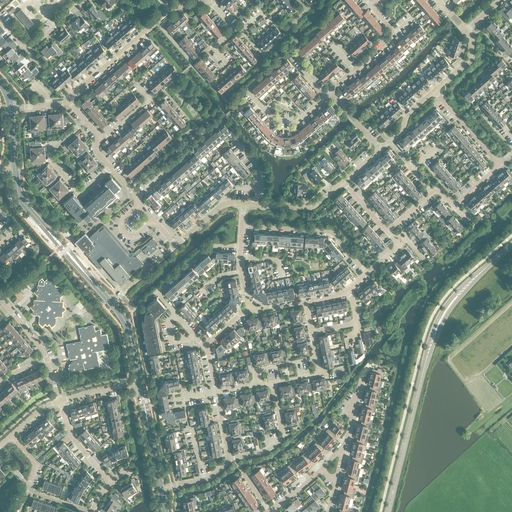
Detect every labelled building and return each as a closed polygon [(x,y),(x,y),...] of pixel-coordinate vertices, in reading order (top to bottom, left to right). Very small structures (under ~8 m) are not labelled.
[(232,4),(228,0),(222,0),(221,1),(227,8),(231,11),(233,10),(229,6),(232,4)] [(282,5),(284,7),(291,1),(292,0),(274,0),(272,2),(274,4),(278,0),(280,3),(276,6),(278,8),(282,5)] [(291,1),(284,7),(280,11),(282,13),(286,9),(288,12),(295,6),(296,5),(295,4),(294,3),(293,4),(291,1)] [(348,7),(351,11),(358,5),(354,1),(348,7)] [(419,6),(422,10),(429,4),(425,1),(419,6)] [(422,10),(426,14),(432,8),(429,4),(422,10)] [(109,19),(108,17),(100,8),(97,10),(93,5),(85,11),(89,15),(94,20),(99,16),(103,20),(106,18),(108,20),(109,19)] [(351,11),(355,15),(361,9),(358,5),(351,11)] [(511,10),(510,8),(507,11),(504,7),(499,11),(507,20),(511,18),(511,19),(511,10)] [(426,14),(429,18),(436,12),(432,8),(426,14)] [(16,14),(29,28),(34,23),(21,9),(16,14)] [(358,19),(361,16),(365,13),(364,13),(361,9),(355,15),(358,19)] [(361,16),(364,20),(371,14),(367,10),(364,13),(365,13),(361,16)] [(198,18),(202,22),(208,16),(204,12),(201,15),(199,13),(197,13),(193,18),(194,19),(196,17),(197,19),(198,18)] [(429,18),(432,22),(439,16),(436,12),(429,18)] [(187,25),(194,19),(193,18),(192,16),(189,16),(188,18),(183,13),(182,14),(181,13),(179,14),(179,15),(180,16),(179,17),(186,25),(187,25)] [(340,13),(336,16),(341,23),(345,20),(340,13)] [(364,20),(368,24),(374,18),(371,14),(364,20)] [(204,27),(205,27),(212,20),(208,16),(202,22),(201,23),(204,27)] [(336,16),(332,20),(338,26),(341,23),(336,16)] [(439,16),(432,22),(436,26),(442,20),(439,16)] [(85,29),(89,26),(85,20),(83,22),(78,17),(72,23),(78,31),(83,27),(85,29)] [(130,19),(127,22),(134,29),(136,27),(137,28),(139,27),(130,17),(129,18),(130,19)] [(185,26),(186,25),(179,17),(178,17),(177,17),(176,18),(177,19),(175,20),(181,27),(184,24),(185,26)] [(368,24),(371,28),(378,22),(374,18),(368,24)] [(178,29),(181,27),(175,20),(174,22),(173,20),(171,21),(171,22),(172,23),(171,24),(177,31),(178,30),(178,29)] [(206,27),(209,30),(215,24),(212,20),(205,27),(205,28),(206,27)] [(332,20),(328,23),(334,30),(338,26),(332,20)] [(486,27),(490,31),(497,25),(493,21),(486,27)] [(123,23),(122,24),(131,34),(132,33),(131,32),(134,29),(127,22),(124,24),(123,23)] [(371,28),(374,32),(381,26),(378,22),(371,28)] [(118,27),(119,29),(126,36),(128,34),(129,35),(131,34),(122,24),(122,23),(118,27)] [(274,29),(272,31),(278,38),(279,39),(280,38),(281,37),(280,36),(282,34),(276,27),(273,23),(271,25),(274,29)] [(328,23),(324,27),(330,33),(334,30),(328,23)] [(177,32),(177,31),(171,24),(170,25),(170,24),(169,24),(167,25),(169,26),(167,28),(172,34),(176,31),(177,32)] [(211,34),(212,35),(219,28),(215,24),(209,30),(212,33),(211,34)] [(415,28),(422,36),(426,32),(419,24),(415,28)] [(490,31),(494,35),(500,29),(497,25),(490,31)] [(381,26),(374,32),(378,35),(384,30),(381,26)] [(270,33),(267,35),(273,42),(274,43),(275,42),(276,41),(275,40),(278,38),(272,31),(268,27),(266,29),(270,33)] [(324,27),(320,30),(326,37),(330,33),(324,27)] [(219,28),(212,35),(213,36),(213,35),(216,38),(223,33),(219,28)] [(411,31),(418,39),(422,36),(415,28),(411,31)] [(77,37),(76,36),(76,35),(71,30),(68,32),(65,29),(57,37),(63,44),(71,36),(73,38),(75,40),(77,37)] [(116,30),(115,31),(123,41),(125,39),(124,38),(126,36),(119,29),(117,31),(116,30)] [(495,41),(504,34),(500,29),(494,35),(497,39),(495,41)] [(110,34),(112,35),(118,43),(121,41),(122,42),(123,41),(115,31),(114,30),(110,34)] [(316,34),(317,35),(317,34),(322,40),(326,37),(320,30),(316,34)] [(265,37),(263,39),(269,46),(270,47),(271,46),(272,45),(271,44),(273,42),(267,35),(264,31),(262,33),(265,37)] [(408,34),(414,42),(418,39),(411,31),(408,34)] [(317,35),(313,38),(319,44),(323,41),(322,40),(317,34),(317,35)] [(404,38),(411,46),(414,42),(408,34),(404,38)] [(495,41),(499,46),(506,40),(502,36),(504,34),(495,41)] [(108,37),(107,38),(115,47),(117,46),(116,45),(118,43),(112,35),(109,38),(108,37)] [(232,44),(233,45),(240,39),(239,38),(240,37),(240,36),(239,35),(238,36),(236,35),(230,40),(233,43),(232,44)] [(269,46),(263,39),(259,35),(258,37),(261,41),(258,43),(264,50),(265,51),(266,50),(267,49),(266,48),(269,46)] [(0,47),(3,45),(5,48),(14,40),(10,36),(5,40),(3,37),(0,39),(0,47)] [(182,45),(183,46),(191,39),(190,38),(188,39),(185,36),(179,42),(181,43),(179,44),(180,46),(181,46),(182,45)] [(365,36),(361,39),(366,46),(370,42),(365,36)] [(453,38),(451,43),(460,46),(461,42),(464,43),(464,41),(457,39),(457,38),(454,37),(454,38),(453,38)] [(115,47),(107,38),(106,39),(107,40),(104,42),(110,50),(113,48),(114,49),(115,47)] [(313,38),(309,41),(315,48),(319,44),(313,38)] [(400,41),(407,49),(411,46),(404,38),(400,41)] [(186,50),(193,44),(195,43),(191,39),(183,46),(184,47),(183,47),(183,48),(184,49),(185,48),(186,50)] [(234,45),(237,48),(244,43),(242,41),(243,40),(242,39),(241,39),(241,40),(240,39),(233,45),(234,46),(234,45)] [(361,39),(357,42),(362,49),(366,46),(361,39)] [(2,56),(6,60),(16,52),(13,49),(18,45),(14,40),(5,48),(8,51),(2,56)] [(499,46),(503,50),(510,44),(506,40),(499,46)] [(151,41),(147,45),(153,51),(157,48),(151,41)] [(309,41),(306,45),(311,51),(315,48),(309,41)] [(403,52),(407,49),(400,41),(396,45),(397,47),(398,46),(403,52)] [(357,42),(353,46),(359,52),(362,49),(357,42)] [(239,52),(240,53),(247,47),(246,46),(247,45),(247,44),(246,43),(245,44),(244,43),(237,48),(240,52),(239,52)] [(451,43),(449,49),(461,53),(461,51),(458,50),(460,46),(451,43)] [(59,56),(63,52),(56,44),(53,46),(52,45),(49,48),(47,45),(41,50),(47,58),(51,54),(52,55),(55,52),(59,56)] [(189,53),(190,54),(196,48),(193,44),(186,50),(188,51),(186,52),(188,54),(189,54),(189,53)] [(511,46),(510,44),(503,50),(507,54),(511,50),(511,46)] [(96,46),(95,47),(103,57),(105,56),(104,54),(106,52),(100,45),(97,47),(96,46)] [(147,45),(143,48),(149,55),(153,51),(147,45)] [(306,45),(302,48),(307,55),(311,51),(306,45)] [(359,52),(353,46),(349,49),(355,56),(359,52)] [(394,50),(401,58),(405,54),(403,52),(398,46),(397,47),(394,50)] [(95,49),(92,51),(98,59),(101,57),(102,58),(103,57),(95,47),(94,48),(95,49)] [(243,58),(244,57),(251,51),(249,49),(251,48),(250,47),(249,47),(248,48),(247,47),(240,53),(243,58)] [(143,48),(139,52),(145,58),(149,55),(143,48)] [(196,48),(190,54),(191,55),(190,55),(190,56),(191,58),(192,57),(194,58),(200,53),(196,48)] [(307,55),(302,48),(298,51),(304,58),(307,55)] [(461,53),(449,49),(447,54),(448,55),(447,58),(451,59),(452,56),(456,57),(457,53),(460,54),(461,53)] [(98,59),(92,51),(90,50),(86,53),(96,64),(97,62),(96,61),(98,59)] [(390,53),(396,60),(397,61),(401,58),(394,50),(390,53)] [(16,60),(18,63),(26,56),(27,56),(23,51),(18,55),(16,52),(6,60),(10,65),(16,60)] [(246,60),(247,61),(254,55),(254,54),(254,53),(253,51),(252,52),(251,51),(244,57),(247,60),(246,60)] [(139,52),(136,55),(141,61),(145,58),(139,52)] [(83,56),(84,58),(91,66),(93,64),(94,65),(96,64),(86,53),(83,56)] [(386,56),(393,64),(395,63),(393,61),(396,60),(390,53),(386,56)] [(136,55),(132,58),(138,65),(141,61),(136,55)] [(254,55),(247,61),(248,62),(249,61),(252,65),(258,59),(257,58),(258,57),(257,55),(256,55),(255,56),(254,55)] [(15,71),(19,76),(28,68),(25,65),(30,61),(26,56),(18,63),(17,63),(20,67),(15,71)] [(382,60),(388,66),(390,64),(392,66),(393,64),(386,56),(382,60)] [(198,69),(205,63),(206,62),(202,57),(194,64),(198,69)] [(80,60),(79,60),(88,70),(89,69),(88,68),(91,66),(84,58),(81,61),(80,60)] [(138,65),(132,58),(128,62),(134,68),(138,65)] [(444,58),(439,62),(447,71),(448,70),(446,67),(450,65),(444,58)] [(287,59),(283,63),(289,69),(291,67),(292,69),(294,67),(287,59)] [(501,59),(497,63),(503,69),(507,66),(501,59)] [(79,62),(77,65),(83,72),(86,70),(87,71),(88,70),(79,60),(78,61),(79,62)] [(379,63),(385,71),(389,68),(388,66),(382,60),(379,63)] [(126,62),(122,66),(128,72),(132,69),(126,62)] [(335,62),(331,65),(337,72),(341,68),(335,62)] [(439,62),(435,66),(441,72),(444,70),(446,72),(447,71),(439,62)] [(83,72),(77,65),(75,63),(71,66),(72,67),(80,77),(82,76),(81,75),(83,72)] [(198,69),(202,73),(208,67),(205,63),(198,69)] [(282,64),(279,66),(286,74),(288,73),(286,71),(289,69),(283,63),(282,64)] [(375,67),(380,73),(383,71),(384,72),(385,71),(379,63),(375,67)] [(497,63),(493,67),(499,73),(503,69),(497,63)] [(172,65),(168,69),(174,75),(178,72),(175,68),(174,66),(173,66),(172,65)] [(240,65),(236,69),(242,75),(246,71),(240,65)] [(331,65),(327,69),(333,75),(337,72),(331,65)] [(122,66),(118,69),(124,76),(128,72),(122,66)] [(279,66),(275,69),(281,76),(283,74),(285,75),(286,74),(279,66)] [(435,66),(431,69),(438,78),(440,77),(438,75),(441,72),(435,66)] [(28,68),(19,76),(23,80),(28,76),(31,79),(39,71),(35,67),(31,71),(28,68)] [(67,69),(66,69),(75,79),(78,77),(79,78),(80,77),(72,67),(71,68),(72,69),(69,71),(67,69)] [(202,73),(205,77),(212,71),(208,67),(202,73)] [(371,70),(378,78),(379,76),(378,75),(380,73),(375,67),(371,70)] [(431,69),(429,67),(424,71),(426,73),(432,80),(435,77),(437,79),(438,78),(431,69)] [(493,67),(488,70),(496,79),(495,77),(499,73),(493,67)] [(63,70),(62,71),(70,81),(72,80),(71,79),(73,77),(75,79),(66,69),(64,71),(63,70)] [(118,69),(114,72),(120,79),(124,76),(118,69)] [(168,69),(164,72),(170,79),(174,75),(168,69)] [(236,69),(232,72),(238,78),(242,75),(236,69)] [(275,69),(272,73),(279,81),(282,77),(281,76),(275,69)] [(327,69),(323,72),(329,79),(333,75),(327,69)] [(367,73),(374,81),(378,78),(371,70),(367,73)] [(490,72),(486,76),(492,83),(496,79),(488,70),(490,72)] [(62,73),(59,76),(65,83),(68,81),(69,82),(70,81),(62,71),(61,72),(62,73)] [(212,71),(205,77),(209,81),(214,76),(215,75),(212,71)] [(114,72),(110,76),(116,82),(120,79),(114,72)] [(164,72),(161,76),(166,82),(170,79),(164,72)] [(232,72),(228,76),(234,82),(238,78),(232,72)] [(329,79),(323,72),(319,76),(325,82),(329,79)] [(272,73),(268,76),(275,84),(279,81),(272,73)] [(363,77),(370,85),(374,81),(367,73),(363,77)] [(291,81),(295,85),(302,78),(299,74),(291,81)] [(424,75),(419,79),(427,88),(428,87),(427,85),(430,82),(424,75)] [(55,77),(54,78),(63,88),(64,86),(63,85),(65,83),(59,76),(56,78),(55,77)] [(110,76),(107,79),(112,86),(116,82),(110,76)] [(161,76),(157,79),(163,85),(166,82),(161,76)] [(228,76),(224,79),(230,86),(234,82),(228,76)] [(268,76),(264,79),(271,87),(275,84),(268,76)] [(486,76),(481,80),(487,86),(492,83),(486,76)] [(365,86),(364,86),(366,88),(370,85),(363,77),(360,80),(359,80),(365,86)] [(63,88),(54,78),(53,79),(54,80),(49,84),(53,88),(54,86),(57,90),(60,88),(61,89),(63,88)] [(295,85),(298,89),(306,82),(302,78),(295,85)] [(354,82),(361,89),(362,88),(364,86),(365,86),(359,80),(360,80),(358,78),(354,82)] [(107,79),(103,83),(108,89),(112,86),(107,79)] [(157,79),(153,82),(159,89),(163,85),(157,79)] [(224,79),(220,83),(226,89),(230,86),(224,79)] [(264,79),(260,83),(267,91),(271,87),(264,79)] [(419,79),(415,83),(421,90),(424,87),(426,89),(427,88),(419,79)] [(481,80),(477,83),(483,90),(487,86),(481,80)] [(159,89),(153,82),(149,86),(155,92),(159,89)] [(298,89),(301,92),(309,85),(306,82),(298,89)] [(350,85),(356,91),(358,89),(359,91),(361,89),(354,82),(350,85)] [(103,83),(99,86),(105,92),(108,89),(103,83)] [(226,89),(220,83),(216,87),(221,93),(226,89)] [(260,83),(256,86),(263,94),(267,91),(260,83)] [(415,83),(411,87),(419,95),(420,94),(418,92),(421,90),(415,83)] [(477,83),(473,87),(479,94),(483,90),(477,83)] [(301,92),(305,96),(313,89),(309,85),(301,92)] [(347,86),(346,87),(345,87),(353,96),(357,93),(356,91),(350,85),(348,87),(348,86),(347,86)] [(105,92),(99,86),(95,89),(101,96),(105,92)] [(263,94),(256,86),(252,90),(258,96),(259,98),(263,94)] [(345,87),(345,88),(344,89),(344,90),(342,92),(348,98),(350,96),(352,98),(353,96),(345,87)] [(411,87),(407,90),(413,97),(416,95),(417,97),(419,95),(411,87)] [(473,87),(469,91),(475,98),(479,94),(473,87)] [(313,89),(305,96),(306,98),(307,96),(310,99),(316,93),(313,89)] [(407,90),(402,94),(410,103),(411,102),(409,100),(413,97),(407,90)] [(475,98),(469,91),(464,95),(465,96),(464,97),(469,103),(475,98)] [(134,94),(130,98),(136,105),(140,101),(134,94)] [(410,103),(402,94),(398,98),(404,105),(407,102),(409,104),(410,103)] [(81,104),(84,108),(91,102),(87,98),(86,99),(84,100),(84,101),(81,104)] [(130,98),(126,101),(132,108),(136,105),(130,98)] [(158,105),(162,109),(169,103),(165,99),(158,105)] [(395,100),(390,103),(398,112),(401,109),(403,111),(404,110),(395,100)] [(480,106),(484,110),(491,104),(487,100),(480,106)] [(126,101),(122,105),(128,111),(132,108),(126,101)] [(326,108),(332,114),(336,110),(328,101),(327,103),(328,104),(327,105),(328,106),(326,108)] [(84,108),(88,112),(94,106),(91,102),(84,108)] [(162,109),(165,113),(172,107),(169,103),(162,109)] [(242,110),(247,116),(254,111),(252,109),(253,108),(253,107),(254,106),(253,104),(251,106),(249,103),(247,105),(242,110)] [(386,107),(388,109),(396,118),(397,117),(395,115),(398,112),(390,103),(386,107)] [(484,110),(488,115),(495,109),(491,104),(484,110)] [(91,116),(97,110),(99,109),(96,105),(94,106),(88,112),(91,116)] [(122,105),(118,108),(124,115),(128,111),(122,105)] [(165,113),(169,117),(175,111),(172,107),(165,113)] [(124,115),(118,108),(114,112),(120,118),(124,115)] [(322,110),(328,118),(330,119),(334,116),(332,114),(326,108),(324,110),(323,109),(322,110),(321,108),(319,109),(321,111),(322,110)] [(434,112),(431,114),(438,121),(442,117),(438,112),(439,111),(436,108),(433,111),(434,112)] [(388,109),(383,113),(389,120),(393,117),(394,119),(396,118),(388,109)] [(488,115),(492,119),(499,113),(495,109),(488,115)] [(91,116),(94,120),(101,114),(97,110),(91,116)] [(147,110),(143,113),(149,120),(153,116),(147,110)] [(318,115),(324,121),(328,118),(322,110),(321,111),(320,112),(321,113),(318,115)] [(169,117),(172,121),(179,115),(175,111),(169,117)] [(247,116),(251,120),(258,114),(258,113),(257,112),(256,113),(254,111),(247,116)] [(251,120),(255,124),(261,119),(259,116),(260,116),(259,115),(261,113),(259,112),(258,113),(258,114),(251,120)] [(143,113),(139,117),(145,123),(149,120),(143,113)] [(383,113),(379,117),(387,125),(388,124),(386,122),(389,120),(383,113)] [(492,119),(496,123),(503,117),(499,113),(492,119)] [(50,118),(47,118),(47,126),(50,126),(51,128),(57,127),(56,114),(50,115),(50,118)] [(62,114),(56,114),(57,127),(63,126),(63,125),(66,125),(65,116),(62,116),(62,114)] [(94,120),(98,123),(104,118),(101,114),(94,120)] [(428,115),(426,117),(434,127),(439,123),(438,121),(431,114),(429,116),(428,115)] [(172,121),(176,124),(182,119),(179,115),(172,121)] [(313,117),(320,125),(324,121),(318,115),(316,117),(315,116),(314,117),(313,115),(311,117),(313,118),(313,117)] [(38,129),(37,116),(31,117),(31,124),(28,124),(29,132),(39,132),(38,129)] [(43,116),(37,116),(38,129),(45,128),(44,127),(47,126),(47,118),(44,118),(43,116)] [(139,117),(136,120),(141,126),(145,123),(139,117)] [(310,122),(316,128),(317,130),(322,127),(320,125),(313,117),(313,118),(312,119),(313,120),(310,122)] [(387,125),(379,117),(375,121),(381,127),(384,124),(386,126),(387,125)] [(425,120),(422,122),(430,131),(434,127),(426,117),(424,119),(425,120)] [(503,117),(496,123),(500,128),(506,122),(503,117)] [(104,118),(98,123),(101,127),(105,124),(105,125),(107,123),(108,122),(104,118)] [(182,119),(176,124),(179,129),(180,128),(182,127),(182,126),(186,123),(182,119)] [(255,124),(258,128),(266,122),(265,121),(264,120),(263,121),(261,119),(255,124)] [(131,123),(133,125),(137,130),(138,130),(141,126),(136,120),(131,123)] [(259,135),(260,134),(268,127),(266,125),(267,124),(266,123),(268,121),(266,120),(265,121),(266,122),(258,128),(261,132),(259,133),(257,134),(259,135)] [(305,125),(312,132),(316,128),(310,122),(308,124),(307,123),(306,124),(305,122),(303,124),(304,125),(305,125)] [(419,123),(417,125),(425,135),(425,134),(430,131),(422,122),(420,124),(419,123)] [(224,124),(220,128),(227,136),(231,132),(224,124)] [(133,125),(129,129),(135,135),(139,132),(138,130),(137,130),(133,125)] [(302,129),(308,135),(312,132),(305,125),(304,125),(304,126),(304,127),(302,129)] [(413,130),(420,137),(421,139),(426,135),(425,134),(425,135),(417,125),(415,127),(416,128),(413,130)] [(448,131),(452,136),(459,129),(459,127),(458,128),(457,127),(457,128),(454,125),(448,131)] [(263,138),(264,138),(273,130),(272,129),(271,128),(270,129),(268,127),(260,134),(263,138)] [(220,128),(216,131),(223,139),(227,136),(220,128)] [(269,143),(270,143),(275,134),(273,132),(274,132),(273,131),(275,129),(274,128),(272,129),(273,130),(264,138),(262,140),(263,141),(265,139),(269,143)] [(129,129),(126,132),(131,138),(135,135),(129,129)] [(295,131),(296,132),(297,132),(304,139),(308,135),(302,129),(300,131),(299,130),(298,131),(297,129),(295,131)] [(452,136),(455,140),(462,134),(460,131),(460,130),(459,129),(452,136)] [(410,131),(408,133),(415,141),(420,137),(413,130),(411,132),(410,131)] [(166,131),(162,135),(168,141),(172,138),(166,131)] [(216,131),(213,135),(219,142),(223,139),(216,131)] [(355,131),(350,136),(352,139),(347,143),(352,149),(361,141),(357,137),(359,136),(355,131)] [(126,132),(122,135),(128,142),(131,138),(126,132)] [(296,134),(294,135),(299,145),(299,144),(301,144),(304,142),(304,141),(305,140),(304,139),(297,132),(296,132),(295,133),(296,134)] [(289,136),(291,145),(292,147),(293,147),(294,147),(297,146),(298,145),(299,145),(294,135),(292,136),(291,135),(290,135),(290,133),(288,134),(288,136),(289,136)] [(407,136),(404,138),(411,145),(415,141),(408,133),(406,135),(407,136)] [(276,146),(277,144),(280,135),(279,135),(278,134),(278,135),(275,134),(270,143),(271,144),(271,145),(274,146),(275,146),(276,146)] [(455,140),(459,144),(467,137),(466,136),(465,136),(464,136),(462,134),(455,140)] [(122,135),(118,139),(124,145),(128,142),(122,135)] [(162,135),(158,138),(164,145),(168,141),(162,135)] [(213,135),(209,138),(216,146),(219,142),(213,135)] [(69,146),(73,150),(83,142),(79,137),(77,139),(75,137),(68,142),(70,145),(69,146)] [(459,144),(462,148),(469,142),(467,139),(467,138),(468,138),(467,137),(459,144)] [(158,138),(154,141),(160,148),(164,145),(158,138)] [(209,138),(205,141),(212,149),(216,146),(209,138)] [(411,145),(404,138),(402,140),(401,139),(396,143),(402,150),(404,148),(406,149),(411,145)] [(118,139),(114,142),(120,149),(124,145),(118,139)] [(150,145),(152,147),(156,151),(160,148),(154,141),(150,145)] [(205,141),(201,145),(207,151),(209,149),(210,151),(212,149),(205,141)] [(79,154),(80,156),(85,153),(87,151),(85,148),(87,147),(83,142),(73,150),(77,155),(79,154)] [(114,142),(110,145),(116,152),(120,149),(114,142)] [(462,148),(466,152),(474,145),(473,144),(472,144),(471,144),(469,142),(462,148)] [(31,148),(32,155),(44,153),(44,147),(42,147),(41,144),(33,145),(33,148),(31,148)] [(116,152),(110,145),(106,149),(112,156),(116,152)] [(201,145),(197,148),(204,156),(208,153),(207,151),(201,145)] [(466,152),(469,156),(476,150),(474,147),(475,147),(475,146),(474,145),(466,152)] [(152,147),(148,150),(154,157),(158,153),(156,151),(152,147)] [(193,152),(196,154),(200,159),(201,159),(204,156),(197,148),(193,152)] [(222,155),(226,159),(233,152),(230,148),(223,154),(222,155)] [(333,158),(342,168),(348,163),(344,158),(346,156),(340,149),(335,153),(337,155),(333,158)] [(383,156),(390,164),(391,165),(393,163),(392,161),(394,160),(396,161),(398,159),(389,149),(385,153),(386,154),(383,156)] [(148,150),(144,153),(150,160),(154,157),(148,150)] [(471,162),(473,160),(481,153),(480,152),(479,152),(478,152),(476,150),(469,156),(467,157),(471,162)] [(226,159),(229,163),(237,156),(233,152),(226,159)] [(44,153),(32,155),(32,161),(34,161),(34,164),(37,164),(37,167),(41,165),(41,163),(43,163),(42,160),(45,160),(44,153)] [(79,162),(83,166),(93,158),(89,153),(87,155),(85,153),(80,156),(78,158),(80,161),(79,162)] [(144,153),(141,157),(146,163),(150,160),(144,153)] [(473,160),(477,164),(483,158),(481,156),(482,155),(482,154),(481,153),(473,160)] [(196,154),(192,158),(199,165),(203,162),(201,159),(200,159),(196,154)] [(321,164),(319,162),(317,162),(315,164),(321,170),(323,168),(328,173),(334,168),(329,162),(331,160),(327,155),(325,158),(326,160),(321,164)] [(229,163),(232,167),(240,160),(237,156),(229,163)] [(380,158),(378,159),(385,167),(390,164),(383,156),(381,159),(380,158)] [(141,157),(137,160),(143,167),(146,163),(141,157)] [(93,158),(83,166),(88,171),(89,170),(91,173),(97,167),(95,164),(97,163),(93,158)] [(192,158),(188,161),(195,169),(199,165),(192,158)] [(483,158),(477,164),(480,168),(487,162),(483,158)] [(377,162),(374,164),(381,171),(385,167),(378,159),(376,161),(377,162)] [(137,160),(133,163),(139,170),(143,167),(137,160)] [(232,167),(236,171),(244,164),(240,160),(232,167)] [(188,161),(184,164),(191,172),(195,169),(188,161)] [(434,171),(435,172),(443,165),(439,161),(432,167),(434,169),(434,170),(434,171)] [(133,163),(129,167),(135,173),(139,170),(133,163)] [(184,164),(181,168),(187,176),(191,172),(184,164)] [(236,171),(239,174),(247,167),(244,164),(236,171)] [(369,167),(376,175),(378,177),(382,173),(381,171),(374,164),(372,167),(371,166),(369,167)] [(38,174),(42,179),(52,171),(48,166),(46,168),(44,165),(41,167),(41,166),(35,169),(37,171),(39,173),(38,174)] [(437,173),(439,175),(446,169),(443,165),(435,172),(436,173),(437,173)] [(310,174),(307,171),(302,175),(306,179),(309,177),(315,184),(322,178),(317,173),(319,171),(315,166),(312,168),(314,170),(310,174)] [(135,173),(129,167),(125,170),(131,177),(135,173)] [(247,167),(239,174),(243,178),(250,171),(247,167)] [(368,170),(365,172),(372,179),(376,175),(369,167),(367,169),(368,170)] [(181,168),(177,171),(184,179),(187,176),(181,168)] [(394,175),(397,179),(404,174),(400,169),(394,175)] [(441,179),(442,180),(450,173),(446,169),(439,175),(442,177),(441,178),(441,179)] [(502,172),(500,174),(507,182),(510,179),(511,180),(511,179),(511,173),(508,169),(506,170),(505,169),(502,172)] [(48,183),(50,185),(56,179),(54,177),(56,175),(52,171),(42,179),(46,184),(48,183)] [(177,171),(173,174),(180,182),(184,179),(177,171)] [(362,173),(360,175),(367,183),(372,179),(365,172),(363,175),(362,173)] [(444,181),(447,183),(453,177),(450,173),(442,180),(443,181),(444,181)] [(173,174),(169,178),(176,186),(180,182),(173,174)] [(399,185),(401,184),(408,178),(404,174),(397,179),(396,181),(395,183),(398,185),(399,185)] [(496,179),(494,181),(501,189),(505,186),(503,184),(507,182),(500,174),(498,176),(495,178),(496,179)] [(367,183),(360,175),(358,177),(359,178),(356,180),(362,187),(367,183)] [(97,218),(120,198),(115,192),(120,187),(112,177),(106,183),(108,186),(84,208),(73,195),(64,203),(79,220),(84,216),(88,219),(91,216),(91,215),(93,213),(97,218)] [(226,177),(222,181),(229,189),(233,185),(228,179),(226,177)] [(448,187),(449,188),(457,181),(453,177),(447,183),(449,186),(448,186),(448,187)] [(169,178),(165,181),(172,189),(176,186),(169,178)] [(401,184),(404,188),(411,182),(408,178),(401,184)] [(50,188),(55,193),(64,185),(60,180),(58,182),(56,179),(50,185),(52,187),(50,188)] [(457,181),(449,188),(450,189),(451,189),(454,191),(462,184),(462,183),(460,180),(458,180),(457,181)] [(165,181),(161,185),(168,192),(172,189),(165,181)] [(222,184),(220,186),(225,192),(229,189),(222,181),(221,182),(222,184)] [(488,184),(486,186),(493,194),(496,191),(498,193),(501,189),(494,181),(492,183),(491,182),(488,184)] [(407,193),(408,192),(415,186),(411,182),(404,188),(403,189),(403,190),(405,193),(406,193),(407,193)] [(219,184),(215,188),(222,196),(225,192),(220,186),(219,184)] [(306,191),(307,185),(301,185),(301,184),(294,184),(294,194),(301,194),(301,191),(306,191)] [(64,185),(55,193),(59,198),(60,197),(62,199),(68,194),(66,191),(68,190),(64,185)] [(158,189),(157,191),(161,195),(163,194),(164,196),(168,192),(161,185),(157,188),(158,189)] [(408,192),(412,196),(418,190),(415,186),(408,192)] [(482,191),(480,193),(487,202),(491,198),(490,197),(493,194),(486,186),(484,188),(481,190),(482,191)] [(214,191),(212,193),(218,199),(222,196),(215,188),(213,189),(214,191)] [(368,198),(372,202),(381,194),(377,190),(368,198)] [(418,190),(412,196),(415,200),(422,194),(418,190)] [(147,198),(152,203),(156,199),(156,200),(161,195),(157,191),(152,195),(151,194),(147,198)] [(211,191),(207,194),(214,202),(218,199),(212,193),(211,191)] [(474,196),(472,198),(479,206),(482,203),(484,205),(487,202),(480,193),(478,195),(477,194),(474,196)] [(207,194),(203,198),(210,206),(214,202),(207,194)] [(334,199),(338,204),(345,198),(341,194),(334,199)] [(372,202),(375,206),(382,200),(384,198),(381,194),(372,202)] [(203,198),(199,201),(206,209),(210,206),(203,198)] [(340,209),(342,208),(348,202),(345,198),(338,204),(336,205),(340,209)] [(479,206),(472,198),(470,200),(467,203),(468,204),(466,205),(473,214),(477,211),(476,209),(479,206)] [(156,199),(152,203),(157,209),(155,211),(156,211),(158,210),(157,209),(161,205),(156,200),(156,199)] [(375,206),(379,210),(385,204),(382,200),(375,206)] [(434,210),(437,213),(445,206),(443,204),(440,201),(440,202),(438,200),(429,207),(432,211),(434,210)] [(198,203),(196,204),(197,206),(200,210),(202,213),(206,209),(199,201),(198,203)] [(342,208),(345,212),(352,206),(348,202),(342,208)] [(191,204),(189,205),(196,213),(200,210),(197,206),(196,204),(195,203),(192,205),(191,204)] [(382,214),(389,208),(391,207),(387,203),(385,204),(379,210),(382,214)] [(189,205),(185,208),(192,216),(196,213),(189,205)] [(345,212),(349,216),(356,210),(352,206),(345,212)] [(438,218),(441,221),(450,214),(448,212),(449,211),(447,208),(445,206),(437,213),(440,216),(438,218)] [(185,208),(182,212),(189,220),(192,216),(185,208)] [(382,214),(386,218),(393,212),(389,208),(382,214)] [(351,222),(352,220),(359,214),(356,210),(349,216),(347,218),(351,222)] [(182,212),(178,215),(185,223),(189,220),(182,212)] [(393,212),(386,218),(390,223),(396,217),(393,212)] [(352,220),(356,224),(363,218),(359,214),(352,220)] [(446,223),(449,227),(457,220),(455,218),(453,215),(452,216),(450,214),(441,221),(445,225),(446,223)] [(178,215),(174,219),(181,226),(185,223),(178,215)] [(363,218),(356,224),(360,228),(366,222),(363,218)] [(181,226),(174,219),(170,222),(177,230),(181,226)] [(410,233),(412,235),(419,228),(416,225),(418,224),(415,220),(406,227),(408,229),(407,230),(410,233)] [(457,220),(449,227),(452,230),(450,232),(454,235),(462,228),(460,226),(461,225),(459,222),(457,220)] [(119,277),(117,279),(120,283),(135,270),(138,268),(139,266),(140,266),(143,264),(142,264),(143,263),(135,253),(134,253),(134,252),(133,252),(132,252),(131,252),(131,253),(130,253),(106,225),(106,226),(105,225),(104,225),(102,225),(98,229),(98,228),(89,236),(89,237),(88,237),(95,245),(88,251),(87,252),(86,253),(87,254),(89,256),(90,258),(92,260),(93,261),(95,264),(97,265),(99,267),(99,268),(104,264),(111,272),(113,275),(115,277),(117,275),(119,277)] [(362,231),(365,235),(372,229),(368,225),(362,231)] [(417,239),(419,241),(427,234),(424,230),(422,232),(419,228),(412,235),(414,237),(416,240),(417,239)] [(365,235),(369,239),(376,233),(372,229),(365,235)] [(261,243),(261,233),(258,233),(258,232),(253,231),(253,235),(255,236),(254,242),(253,242),(252,247),(251,247),(250,254),(253,254),(254,247),(257,247),(258,246),(258,243),(261,243)] [(84,249),(87,252),(88,251),(95,245),(88,237),(89,237),(89,236),(86,233),(85,233),(84,234),(81,237),(80,238),(77,241),(76,242),(77,243),(79,245),(80,246),(82,249),(83,250),(84,249)] [(369,239),(373,243),(379,237),(376,233),(369,239)] [(422,247),(424,249),(432,242),(429,239),(430,238),(427,234),(419,241),(420,243),(420,244),(422,247)] [(24,236),(20,239),(25,246),(29,242),(24,236)] [(317,247),(324,247),(329,238),(320,237),(320,236),(318,236),(317,247)] [(151,239),(146,243),(153,251),(155,249),(157,248),(158,247),(156,245),(158,243),(157,242),(155,240),(153,237),(152,238),(151,239)] [(373,243),(376,247),(383,241),(379,237),(373,243)] [(324,247),(329,252),(337,245),(335,243),(334,244),(329,238),(324,247)] [(20,239),(15,243),(21,249),(25,246),(20,239)] [(383,241),(376,247),(374,249),(378,253),(391,241),(390,240),(386,242),(387,243),(385,243),(383,241)] [(432,242),(424,249),(426,251),(428,254),(429,253),(431,255),(439,248),(436,244),(434,246),(432,242)] [(15,243),(11,247),(19,255),(23,251),(21,249),(15,243)] [(153,251),(146,243),(141,247),(148,255),(153,251)] [(329,252),(333,257),(340,250),(337,248),(338,247),(337,245),(329,252)] [(11,247),(7,250),(13,256),(15,255),(16,256),(19,255),(11,247)] [(7,250),(3,254),(9,260),(13,256),(7,250)] [(340,250),(333,257),(337,261),(342,257),(343,258),(346,255),(343,252),(342,253),(340,250)] [(408,251),(403,255),(410,263),(413,260),(414,261),(418,258),(411,250),(409,252),(408,251)] [(204,256),(203,258),(210,266),(215,261),(212,251),(205,257),(204,256)] [(220,252),(212,251),(215,261),(222,262),(223,251),(220,251),(220,252)] [(232,253),(228,253),(228,262),(234,262),(234,260),(236,260),(236,256),(237,252),(232,251),(232,253)] [(9,260),(3,254),(0,256),(0,258),(4,264),(9,260)] [(399,260),(397,262),(404,271),(408,267),(406,266),(410,263),(403,255),(398,259),(399,260)] [(202,260),(199,263),(205,270),(210,266),(203,258),(201,259),(202,260)] [(404,271),(397,262),(395,264),(394,263),(389,267),(395,275),(399,272),(400,274),(404,271)] [(205,270),(199,263),(196,265),(195,264),(193,266),(201,274),(205,270)] [(249,271),(258,269),(261,268),(260,263),(246,265),(247,268),(248,268),(249,271)] [(347,266),(343,270),(349,277),(353,273),(347,266)] [(191,270),(188,272),(194,279),(199,275),(192,267),(190,269),(191,270)] [(343,270),(339,273),(345,280),(349,277),(343,270)] [(184,274),(183,275),(190,283),(194,279),(188,272),(185,275),(184,274)] [(339,273),(335,277),(341,283),(345,280),(339,273)] [(182,278),(179,280),(185,287),(190,283),(183,275),(181,277),(182,278)] [(49,323),(52,327),(56,323),(56,318),(55,317),(57,316),(62,316),(62,312),(65,309),(63,306),(63,301),(60,301),(60,296),(64,294),(61,291),(61,286),(55,286),(56,282),(50,276),(44,281),(44,285),(38,284),(38,289),(35,292),(38,295),(37,299),(34,299),(34,304),(31,307),(34,310),(33,315),(39,315),(40,316),(39,317),(39,322),(42,326),(45,323),(47,325),(49,323)] [(227,281),(228,287),(237,285),(236,279),(232,280),(231,277),(224,279),(225,282),(227,281)] [(341,283),(335,277),(331,280),(330,282),(331,286),(335,285),(335,287),(337,287),(341,283)] [(175,281),(174,283),(181,291),(185,287),(179,280),(176,283),(175,281)] [(374,280),(370,284),(378,293),(382,290),(374,280)] [(173,286),(170,288),(176,295),(181,291),(174,283),(172,285),(173,286)] [(305,294),(303,286),(303,283),(296,284),(296,287),(298,287),(299,295),(305,294)] [(370,284),(366,287),(372,294),(374,297),(378,293),(370,284)] [(366,287),(362,291),(368,298),(372,294),(366,287)] [(176,295),(170,288),(167,290),(166,289),(163,292),(166,295),(167,294),(172,299),(176,295)] [(254,296),(259,299),(264,292),(262,290),(253,292),(254,296)] [(368,298),(362,291),(358,294),(366,303),(370,299),(368,298)] [(264,292),(259,299),(264,303),(268,302),(266,293),(264,292)] [(147,307),(148,309),(148,310),(147,310),(146,311),(146,312),(145,313),(145,314),(145,316),(144,317),(144,318),(144,319),(144,320),(142,321),(148,353),(162,350),(162,348),(161,349),(154,318),(155,316),(165,307),(157,298),(147,307)] [(229,300),(228,303),(234,310),(236,308),(238,303),(229,300)] [(178,309),(182,313),(191,306),(187,301),(185,303),(178,309)] [(228,303),(224,307),(231,314),(232,314),(232,313),(232,312),(234,310),(228,303)] [(182,313),(186,317),(194,310),(191,306),(182,313)] [(224,307),(220,310),(226,317),(229,315),(230,315),(231,314),(224,307)] [(215,312),(216,314),(223,322),(224,321),(224,320),(224,319),(226,317),(220,310),(219,309),(215,312)] [(291,312),(290,313),(290,314),(289,315),(290,316),(290,317),(302,315),(300,309),(291,311),(291,312)] [(194,310),(186,317),(189,322),(198,314),(194,310)] [(216,314),(212,317),(218,324),(221,322),(222,323),(223,322),(216,314)] [(269,315),(271,327),(272,327),(273,327),(274,326),(275,325),(275,324),(276,324),(279,323),(278,316),(275,317),(274,314),(269,315)] [(263,319),(261,320),(262,327),(263,329),(264,329),(266,328),(265,326),(266,326),(266,327),(267,327),(269,327),(270,327),(271,327),(269,315),(263,317),(263,319)] [(302,315),(290,317),(290,318),(290,320),(291,321),(291,322),(293,321),(293,323),(294,325),(301,324),(300,321),(303,321),(302,315)] [(212,317),(208,321),(214,328),(218,324),(212,317)] [(258,318),(252,319),(255,331),(256,330),(257,330),(258,329),(259,329),(259,328),(260,327),(262,327),(261,320),(259,320),(258,318)] [(255,331),(252,319),(246,320),(247,322),(244,323),(246,330),(248,329),(248,330),(250,329),(250,331),(251,331),(252,331),(253,331),(255,331)] [(214,328),(208,321),(204,324),(202,322),(200,325),(205,330),(207,328),(210,331),(214,328)] [(4,330),(6,332),(7,332),(13,327),(15,325),(13,323),(12,325),(9,322),(2,328),(0,329),(0,332),(0,333),(4,330)] [(294,329),(293,329),(293,330),(293,331),(293,333),(293,334),(305,331),(304,325),(301,326),(301,324),(294,325),(294,327),(294,329)] [(96,351),(110,348),(107,333),(101,334),(100,330),(95,330),(94,325),(79,328),(82,341),(67,344),(70,359),(73,359),(73,360),(69,366),(70,372),(72,372),(72,374),(78,373),(82,367),(84,366),(84,369),(99,366),(96,351)] [(8,334),(10,337),(11,337),(17,331),(19,330),(17,328),(16,329),(13,327),(7,332),(6,332),(3,336),(4,338),(8,334)] [(245,333),(243,327),(240,327),(236,331),(234,329),(230,333),(237,342),(239,340),(240,338),(241,337),(241,336),(245,333)] [(12,339),(14,341),(21,335),(21,336),(23,334),(21,332),(20,334),(17,331),(11,337),(10,337),(7,340),(8,342),(12,339)] [(305,331),(293,334),(293,335),(294,336),(294,337),(295,338),(296,338),(296,339),(297,342),(304,340),(304,338),(306,337),(305,331)] [(373,344),(370,331),(364,333),(366,345),(373,344)] [(230,333),(225,337),(233,346),(234,347),(236,347),(239,345),(238,343),(237,342),(230,333)] [(16,343),(18,346),(25,340),(27,339),(25,337),(24,338),(21,336),(21,335),(14,341),(11,345),(12,347),(16,343)] [(232,347),(233,346),(225,337),(221,341),(222,343),(216,348),(217,355),(224,354),(224,351),(227,348),(228,347),(229,348),(231,348),(232,347)] [(356,347),(358,353),(364,352),(361,338),(358,339),(359,346),(356,347)] [(20,348),(22,350),(29,345),(31,343),(29,341),(27,343),(25,340),(18,346),(15,349),(16,351),(20,348)] [(304,340),(297,342),(297,344),(297,345),(296,346),(296,347),(296,348),(296,349),(296,350),(308,348),(307,342),(305,342),(304,340)] [(22,350),(18,354),(20,356),(24,352),(27,355),(28,354),(30,356),(34,352),(32,350),(33,349),(35,348),(33,346),(31,347),(29,345),(22,350)] [(270,352),(267,352),(269,359),(271,359),(272,361),(278,360),(275,348),(274,349),(273,349),(272,349),(271,350),(271,351),(270,351),(270,352)] [(276,348),(275,348),(278,360),(283,359),(283,356),(286,356),(284,349),(281,349),(280,349),(280,348),(279,348),(278,348),(276,348)] [(356,363),(353,348),(347,349),(350,365),(356,363)] [(260,351),(259,352),(261,363),(267,362),(266,360),(269,359),(267,352),(265,353),(265,352),(264,353),(263,352),(262,351),(261,351),(260,351)] [(261,363),(259,352),(258,352),(257,352),(255,353),(254,353),(255,355),(253,355),(251,356),(252,363),(255,362),(255,365),(261,363)] [(0,367),(4,364),(8,361),(6,359),(3,362),(0,359),(0,367)] [(0,367),(0,372),(2,374),(8,369),(8,368),(12,365),(10,363),(6,366),(4,364),(0,367)] [(242,368),(241,369),(243,380),(249,379),(247,369),(249,369),(248,365),(247,365),(246,366),(245,367),(244,368),(243,368),(242,368)] [(371,371),(369,377),(379,380),(380,375),(383,376),(384,371),(382,371),(382,369),(378,368),(377,370),(374,369),(374,372),(371,371)] [(235,372),(233,372),(234,379),(237,379),(237,381),(243,380),(241,369),(240,369),(239,369),(237,370),(236,370),(237,371),(235,372)] [(32,371),(33,373),(37,381),(40,379),(42,384),(44,383),(42,378),(39,370),(35,372),(35,370),(32,371)] [(27,373),(28,375),(31,383),(34,382),(36,386),(39,385),(37,381),(33,373),(30,374),(29,372),(27,373)] [(225,372),(224,372),(227,384),(233,382),(232,380),(234,379),(233,372),(231,373),(229,373),(229,372),(228,372),(227,372),(225,372)] [(21,376),(22,378),(22,377),(26,386),(29,384),(31,389),(33,388),(31,383),(28,375),(24,376),(24,375),(21,376)] [(22,377),(22,378),(19,379),(18,377),(16,378),(17,380),(16,380),(20,388),(23,387),(26,391),(28,390),(26,386),(22,377)] [(371,384),(370,387),(380,389),(382,380),(379,380),(369,377),(368,383),(371,384)] [(319,379),(321,391),(322,391),(323,390),(324,390),(325,389),(325,388),(327,388),(327,387),(329,387),(328,380),(325,380),(325,378),(319,379)] [(313,383),(311,383),(312,390),(315,390),(316,390),(316,391),(318,391),(319,391),(320,391),(321,391),(319,379),(313,380),(313,383)] [(164,381),(161,387),(168,392),(170,389),(168,381),(164,381)] [(308,381),(302,382),(304,394),(305,394),(306,394),(307,393),(308,392),(308,391),(310,391),(312,390),(311,383),(308,384),(308,381)] [(296,386),(294,387),(295,394),(298,393),(299,393),(299,394),(301,394),(302,394),(303,394),(304,394),(302,382),(296,384),(296,386)] [(6,386),(7,388),(13,394),(16,392),(19,396),(21,394),(18,390),(12,383),(9,386),(8,385),(6,386)] [(291,385),(285,386),(288,398),(289,397),(290,397),(291,396),(292,396),(292,395),(293,394),(295,394),(294,387),(292,387),(291,385)] [(288,398),(285,386),(279,387),(281,397),(282,397),(282,398),(284,398),(285,398),(286,398),(288,398)] [(157,392),(158,395),(167,394),(168,392),(161,387),(157,392)] [(366,389),(365,395),(375,397),(376,393),(379,394),(380,389),(370,387),(369,389),(366,389)] [(1,390),(2,392),(3,392),(8,398),(9,398),(11,396),(14,400),(16,398),(13,394),(7,388),(4,390),(3,388),(1,390)] [(257,394),(255,394),(256,402),(258,401),(260,401),(260,402),(261,402),(262,402),(264,402),(265,402),(262,390),(256,391),(257,394)] [(0,397),(4,402),(7,400),(10,404),(12,402),(9,398),(8,398),(3,392),(2,392),(0,393),(0,397)] [(252,392),(246,394),(248,405),(249,405),(250,405),(251,404),(252,404),(252,403),(254,402),(256,402),(255,394),(252,395),(252,392)] [(240,397),(238,398),(240,405),(242,404),(242,405),(243,404),(244,405),(245,406),(246,406),(247,406),(248,405),(246,394),(240,395),(240,397)] [(366,401),(366,404),(376,407),(377,402),(374,401),(375,397),(365,395),(363,401),(366,401)] [(235,396),(229,397),(232,409),(233,408),(234,408),(235,408),(236,407),(236,406),(237,406),(237,405),(240,405),(238,398),(236,398),(235,396)] [(232,409),(229,397),(223,398),(225,408),(227,408),(227,409),(228,409),(229,409),(231,409),(232,409)] [(88,404),(91,415),(98,413),(97,406),(95,402),(90,403),(90,402),(88,403),(88,404)] [(85,405),(82,406),(84,414),(85,414),(85,417),(91,415),(88,404),(87,404),(86,403),(85,404),(85,405)] [(362,406),(360,412),(371,415),(372,410),(375,411),(376,407),(366,404),(365,407),(362,406)] [(77,407),(76,408),(79,416),(84,414),(82,406),(79,407),(78,406),(77,406),(77,407)] [(79,416),(76,408),(75,408),(75,407),(73,407),(73,408),(70,409),(71,413),(70,414),(71,415),(71,418),(73,418),(79,416)] [(298,407),(294,408),(287,409),(287,412),(285,413),(286,419),(298,416),(298,415),(297,414),(297,413),(296,412),(299,411),(298,407)] [(162,415),(167,418),(172,411),(170,410),(161,411),(162,415)] [(172,411),(167,418),(172,422),(176,421),(174,412),(172,411)] [(362,419),(361,422),(371,424),(373,419),(370,419),(371,415),(360,412),(359,418),(362,419)] [(263,419),(262,419),(262,420),(262,421),(262,422),(262,423),(274,421),(273,415),(270,415),(270,413),(263,414),(263,417),(263,419)] [(298,416),(286,419),(287,424),(290,424),(290,427),(298,425),(297,423),(297,421),(298,421),(298,420),(298,419),(298,417),(298,416)] [(43,422),(42,422),(50,431),(54,427),(52,425),(53,424),(51,422),(51,420),(49,421),(47,418),(44,421),(44,420),(42,421),(43,422)] [(230,430),(242,427),(241,426),(241,425),(240,424),(240,423),(239,423),(238,422),(238,419),(231,421),(231,423),(229,424),(230,430)] [(333,420),(327,429),(336,435),(337,433),(340,435),(343,429),(341,428),(342,426),(333,420)] [(274,421),(262,423),(262,424),(263,425),(263,426),(264,427),(265,427),(265,429),(266,429),(266,431),(273,430),(273,427),(275,427),(274,421)] [(40,424),(38,426),(45,435),(50,431),(42,422),(42,423),(41,422),(39,423),(40,424)] [(358,424),(356,430),(366,432),(367,428),(370,429),(371,424),(361,422),(361,424),(358,424)] [(33,430),(39,437),(41,439),(45,435),(38,426),(35,428),(33,429),(34,430),(33,430)] [(79,435),(83,439),(89,433),(86,429),(85,429),(84,427),(80,432),(81,433),(79,435)] [(242,427),(230,430),(231,435),(233,435),(234,437),(241,436),(240,433),(241,433),(240,432),(242,432),(242,431),(242,429),(242,428),(242,427)] [(322,435),(332,444),(336,439),(334,437),(336,435),(327,429),(325,432),(327,434),(324,437),(322,435)] [(31,432),(29,434),(35,441),(39,437),(33,430),(33,431),(32,430),(30,431),(31,432)] [(358,436),(357,439),(367,442),(368,437),(365,436),(366,432),(356,430),(355,436),(358,436)] [(83,439),(86,443),(93,437),(95,435),(91,431),(89,433),(83,439)] [(35,441),(29,434),(26,436),(24,437),(25,437),(24,438),(26,441),(25,442),(27,443),(29,446),(30,445),(32,447),(36,443),(35,441)] [(322,435),(316,442),(324,449),(326,447),(328,449),(332,444),(322,435)] [(241,436),(234,437),(234,440),(232,440),(233,446),(245,444),(245,443),(244,441),(244,440),(243,439),(242,440),(242,438),(242,439),(241,436)] [(86,443),(89,446),(96,440),(93,437),(86,443)] [(353,441),(352,447),(362,450),(363,445),(366,446),(367,442),(357,439),(356,442),(353,441)] [(96,440),(89,446),(93,450),(100,444),(96,440)] [(57,448),(60,452),(67,446),(64,442),(62,443),(61,442),(55,445),(56,445),(57,447),(57,448)] [(310,447),(312,450),(319,457),(324,453),(322,451),(324,449),(316,442),(310,447)] [(245,444),(233,446),(234,452),(244,450),(244,449),(245,448),(245,447),(245,446),(245,445),(245,444)] [(125,445),(119,448),(123,456),(128,454),(125,445)] [(59,453),(62,457),(70,449),(67,446),(60,452),(59,453)] [(353,454),(353,456),(363,459),(364,454),(361,454),(362,450),(352,447),(350,453),(353,454)] [(119,448),(113,450),(118,459),(123,456),(119,448)] [(67,459),(74,453),(70,449),(62,457),(65,461),(67,459)] [(173,453),(174,458),(185,456),(184,449),(177,450),(177,452),(173,453)] [(222,449),(209,451),(210,456),(211,460),(218,458),(218,455),(221,454),(221,451),(222,450),(222,449)] [(37,454),(36,455),(35,454),(34,455),(37,458),(44,452),(42,450),(37,454)] [(113,450),(108,453),(113,462),(118,459),(113,450)] [(307,450),(304,453),(311,461),(313,459),(315,461),(319,457),(312,450),(309,452),(307,450)] [(67,459),(70,463),(77,457),(74,453),(67,459)] [(113,462),(108,453),(102,457),(108,465),(113,462)] [(304,453),(297,458),(306,469),(311,465),(309,463),(311,461),(304,453)] [(349,458),(347,464),(361,468),(358,467),(359,463),(362,464),(363,459),(353,456),(352,459),(349,458)] [(77,457),(70,463),(74,467),(81,461),(77,457)] [(294,461),(290,464),(297,472),(299,470),(301,473),(306,469),(297,458),(299,461),(296,463),(294,461)] [(283,469),(291,480),(296,476),(294,474),(297,472),(290,464),(286,467),(288,469),(285,472),(283,469)] [(349,471),(348,474),(358,476),(361,468),(347,464),(346,470),(349,471)] [(185,467),(176,469),(177,474),(181,474),(181,476),(186,475),(186,473),(185,467)] [(82,476),(90,481),(94,477),(85,469),(81,474),(82,476)] [(251,475),(255,480),(263,474),(260,469),(251,475)] [(291,480),(283,469),(276,475),(282,483),(285,481),(286,484),(291,480)] [(255,480),(258,484),(266,479),(263,474),(255,480)] [(345,476),(343,482),(353,484),(354,480),(357,481),(358,476),(348,474),(348,477),(345,476)] [(79,481),(87,486),(90,481),(82,476),(79,481)] [(232,489),(234,487),(242,482),(239,477),(229,484),(232,489)] [(75,486),(84,491),(87,486),(79,481),(77,479),(76,480),(75,481),(74,483),(74,484),(73,485),(75,486)] [(127,484),(126,485),(131,494),(136,491),(138,490),(137,485),(139,484),(137,479),(135,480),(135,479),(134,479),(135,480),(128,484),(128,483),(126,484),(127,484)] [(258,484),(261,489),(269,483),(266,479),(258,484)] [(234,487),(237,492),(246,486),(242,482),(234,487)] [(307,491),(311,495),(315,500),(321,497),(320,496),(325,492),(321,487),(322,486),(316,482),(307,491)] [(345,489),(344,491),(354,494),(355,489),(352,489),(353,484),(343,482),(342,488),(345,489)] [(261,489),(264,493),(272,487),(269,483),(261,489)] [(131,494),(126,485),(125,485),(123,486),(124,486),(121,488),(122,490),(119,492),(125,498),(127,497),(127,496),(131,494)] [(72,492),(81,496),(84,491),(75,486),(72,492)] [(237,492),(240,496),(249,490),(246,486),(237,492)] [(272,487),(264,493),(267,498),(275,492),(272,487)] [(240,496),(243,501),(252,495),(249,490),(240,496)] [(81,496),(72,492),(70,491),(70,492),(69,493),(68,494),(68,495),(68,496),(68,497),(67,499),(75,502),(75,500),(78,501),(81,496)] [(340,493),(339,499),(349,502),(350,498),(353,499),(354,494),(344,491),(343,494),(340,493)] [(121,502),(115,497),(117,495),(115,493),(113,495),(115,497),(112,499),(111,498),(109,501),(108,501),(107,502),(108,502),(107,503),(116,509),(119,504),(119,505),(121,502)] [(243,501),(247,505),(255,499),(252,495),(243,501)] [(310,504),(305,508),(308,511),(311,511),(315,510),(315,509),(319,505),(315,500),(311,495),(306,499),(310,504)] [(287,507),(291,511),(292,511),(291,511),(300,511),(297,507),(301,503),(297,498),(291,502),(292,503),(287,507)] [(255,499),(247,505),(250,510),(258,504),(255,499)] [(340,506),(340,509),(350,511),(351,507),(348,506),(349,502),(339,499),(337,505),(340,506)] [(113,511),(116,509),(107,503),(107,504),(106,504),(105,505),(106,506),(104,509),(106,510),(104,511),(113,511)]
